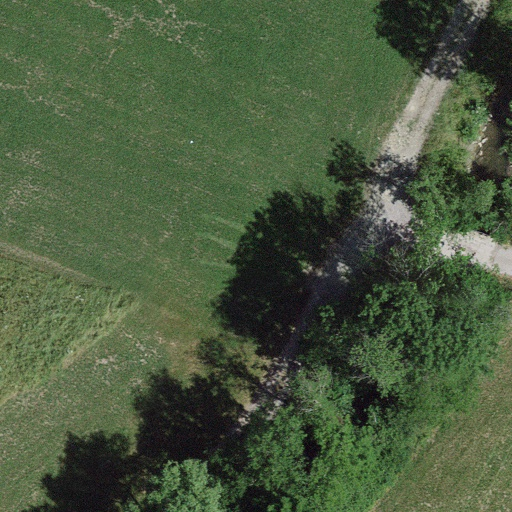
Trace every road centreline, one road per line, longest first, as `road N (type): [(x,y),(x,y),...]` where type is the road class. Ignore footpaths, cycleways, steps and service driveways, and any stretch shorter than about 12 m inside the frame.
road 1 (unknown): [(511,254),(380,218),(473,0)]
road 2 (unknown): [(380,218),(309,322),(273,393),(171,511)]
